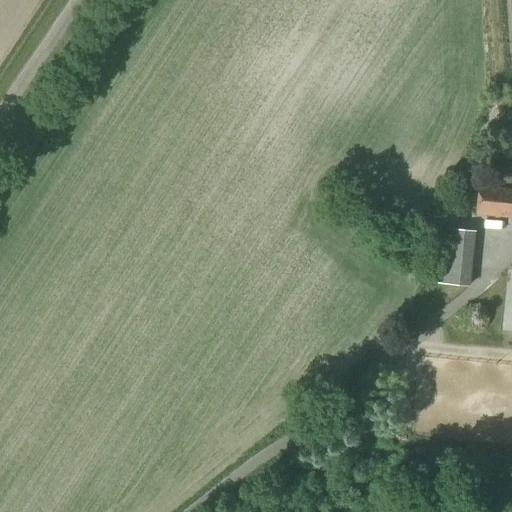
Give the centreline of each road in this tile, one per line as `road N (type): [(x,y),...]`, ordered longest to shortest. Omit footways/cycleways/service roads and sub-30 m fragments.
road 1 (track): [(199,511),(483,287),(497,263)]
road 2 (unclassified): [(0,109),(74,0)]
